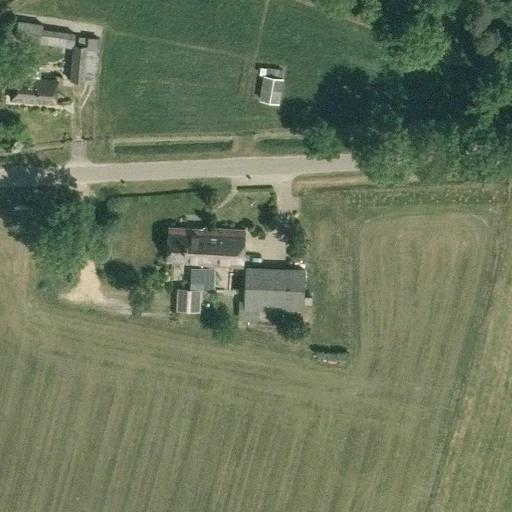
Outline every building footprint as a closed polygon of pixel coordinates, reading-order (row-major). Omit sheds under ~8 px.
[(17,19),(14,39),(73,47),(73,44),(74,35),(42,30),(43,23),(17,19)] [(73,47),(70,80),(95,82),(99,39),(87,38),(86,46),(73,44),(73,47)] [(57,81),(12,76),(10,98),(55,103),(57,81)] [(204,229),(170,227),(167,259),(202,262),(201,264),(242,266),(245,230),(204,227),(204,229)] [(304,322),(307,268),(247,265),(245,302),(239,302),(239,320),(260,321),(261,310),(284,311),(284,321),(304,322)] [(203,306),(204,285),(181,283),(180,305),(203,306)]
